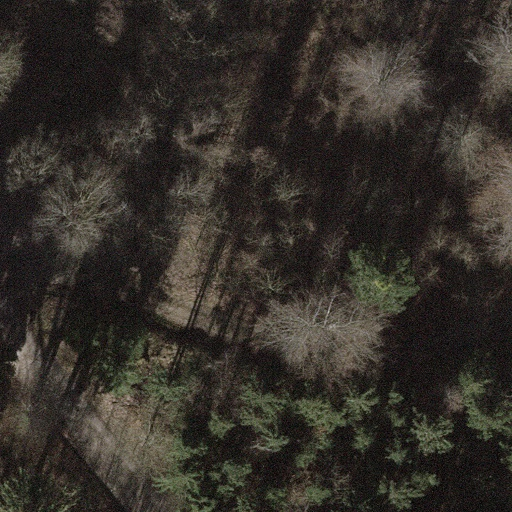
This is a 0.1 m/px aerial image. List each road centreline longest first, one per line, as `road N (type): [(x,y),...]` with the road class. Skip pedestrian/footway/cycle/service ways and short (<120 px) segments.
road 1 (track): [(511,305),(406,350),(319,346),(127,279),(0,262)]
road 2 (track): [(0,304),(159,511)]
